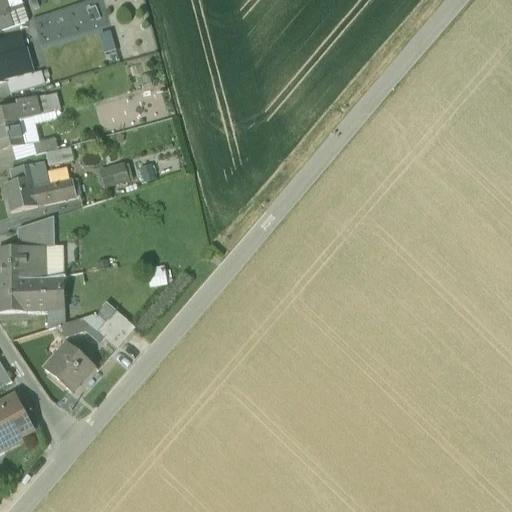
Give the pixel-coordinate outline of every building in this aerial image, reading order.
[(3,0),(0,0),(0,19),(9,17),(3,0)] [(9,17),(0,19),(0,33),(13,29),(9,17)] [(8,42),(0,44),(0,58),(0,59),(12,56),(8,42)] [(5,124),(0,125),(0,153),(25,148),(19,123),(33,120),(29,104),(17,106),(18,110),(3,113),(5,124)] [(54,142),(32,148),(35,159),(58,153),(54,142)] [(110,189),(137,182),(132,164),(106,170),(110,189)] [(43,167),(16,173),(19,185),(32,182),(32,184),(46,181),(43,167)] [(19,185),(6,188),(12,214),(37,208),(32,184),(32,182),(19,185)] [(54,219),(18,231),(18,251),(45,251),(54,251),(54,219)] [(45,282),(45,251),(18,251),(0,251),(0,282),(26,283),(45,282)] [(45,282),(26,283),(27,311),(63,311),(62,280),(45,282)] [(26,283),(0,282),(0,313),(27,314),(27,311),(26,283)] [(134,329),(115,313),(97,334),(116,350),(134,329)] [(93,369),(67,346),(45,372),(72,394),(93,369)] [(0,389),(10,383),(0,366),(0,389)] [(0,405),(0,448),(0,447),(2,446),(4,450),(20,441),(18,438),(28,432),(11,400),(1,406),(0,405)]
